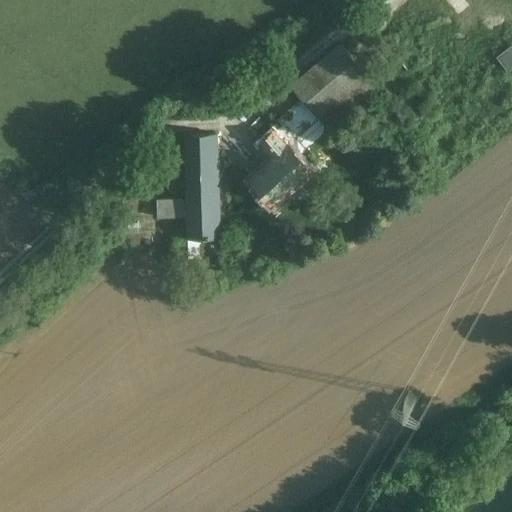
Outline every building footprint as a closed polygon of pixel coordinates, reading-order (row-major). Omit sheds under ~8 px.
[(343,44),(293,86),(303,98),(320,117),(330,128),(379,86),(343,44)] [(511,71),(511,70),(511,44),(499,55),(511,71)] [(284,123),(296,137),(320,117),(303,98),(278,119),(283,124),(284,123)] [(330,128),(320,117),(296,137),(298,140),(291,145),(299,154),(330,128)] [(314,172),(299,154),(291,145),(298,140),(296,137),(284,123),(283,124),(262,142),(275,158),(251,178),(275,206),(314,172)] [(217,133),(187,134),(188,195),(188,214),(189,238),(202,238),(219,237),(217,133)] [(188,214),(188,195),(159,196),(160,215),(188,214)] [(202,238),(189,238),(189,256),(203,256),(202,238)]
